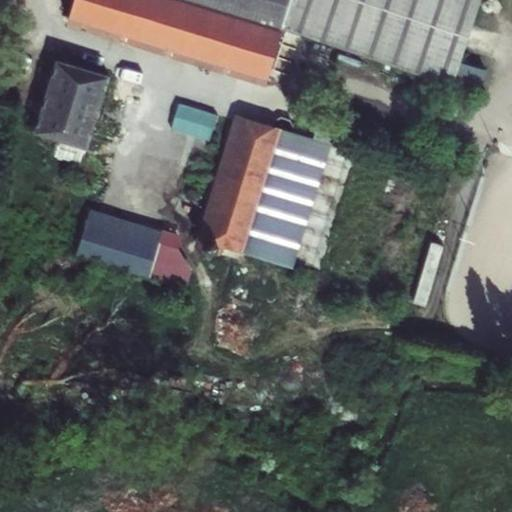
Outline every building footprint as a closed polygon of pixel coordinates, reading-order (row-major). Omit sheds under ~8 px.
[(75,0),(71,15),(267,79),(268,77),(283,30),(292,0),(75,0)] [(336,0),(292,0),(283,30),(305,37),(323,43),(336,0)] [(450,84),(476,0),(336,0),(323,43),(450,84)] [(305,37),(283,30),(268,77),(290,84),(305,37)] [(112,73),(59,56),(37,127),(42,129),(47,139),(52,141),(63,136),(88,144),(112,73)] [(242,117),(199,248),(223,256),(226,246),(247,250),(277,157),(287,160),(295,135),(296,130),(291,116),(282,113),(275,116),(272,125),(242,117)] [(291,263),(332,142),(296,130),(295,135),(287,160),(277,157),(247,250),(291,263)] [(88,218),(78,251),(150,271),(160,238),(88,218)]
